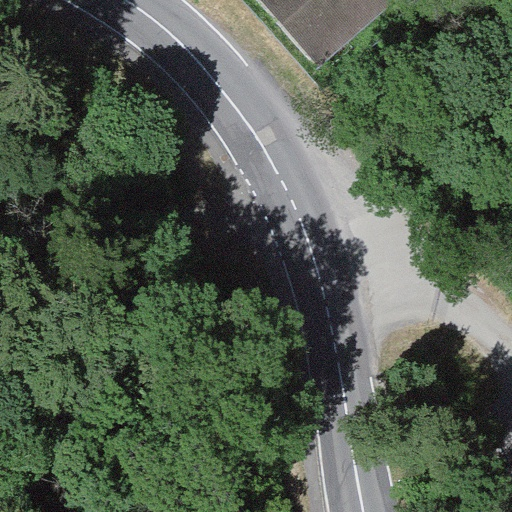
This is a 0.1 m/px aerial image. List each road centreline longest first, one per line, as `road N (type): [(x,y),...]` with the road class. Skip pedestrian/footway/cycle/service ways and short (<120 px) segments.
road 1 (tertiary): [(120,0),(210,68),(306,216),(346,368),(364,511)]
road 2 (track): [(511,342),(384,229),(306,216),(0,328)]
